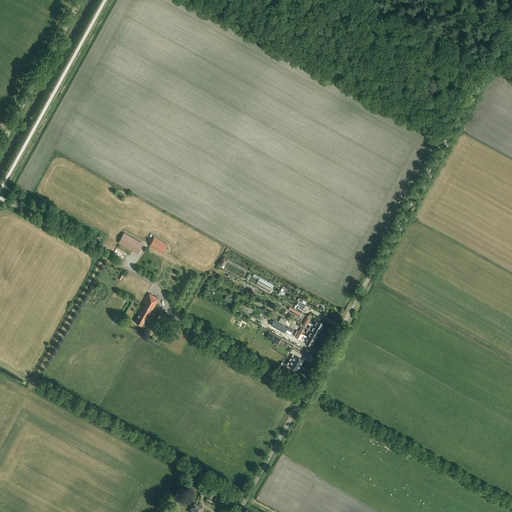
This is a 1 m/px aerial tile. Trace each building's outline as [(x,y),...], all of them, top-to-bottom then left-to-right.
[(124,233),(118,243),(137,254),(143,244),(124,233)] [(149,246),(163,254),(168,245),(154,237),(149,246)] [(223,268),(228,259),(224,257),(220,264),(223,265),(222,267),(223,268)] [(244,275),(248,269),(233,260),(231,263),(236,266),(234,269),(236,270),(234,273),(238,275),(238,274),(241,276),(242,274),(244,275)] [(258,281),(257,283),(270,291),(273,285),(272,284),(269,283),(254,274),(253,277),(258,280),(258,281)] [(149,294),(144,303),(138,313),(139,314),(135,322),(142,326),(146,319),(147,320),(159,299),(149,294)] [(228,294),(225,299),(234,303),(236,299),(228,294)] [(293,308),(301,313),(306,305),(308,307),(310,304),(300,298),(300,299),(298,298),(297,300),(298,301),(297,304),(294,306),(293,308)] [(293,309),(291,312),(300,317),(301,314),(293,309)] [(172,319),(160,312),(157,318),(169,325),(172,319)] [(281,317),(279,320),(278,322),(294,330),(296,326),(288,322),(287,325),(285,323),(286,320),(281,317)] [(268,323),(281,330),(283,325),(270,318),(268,323)] [(314,325),(321,329),(324,324),(317,320),(314,325)] [(321,329),(314,325),(311,324),(308,329),(318,335),(321,329)] [(308,336),(315,340),(318,335),(308,329),(306,333),(309,334),(308,336)] [(269,333),(266,338),(277,344),(280,339),(269,333)] [(315,340),(308,336),(306,339),(304,339),(303,341),(311,346),(315,340)] [(293,354),(290,359),(300,365),(303,360),(298,356),(299,353),(292,349),(290,352),(293,354)] [(300,365),(290,359),(287,364),(282,362),(280,365),(289,370),(291,367),(297,371),(300,365)] [(200,493),(206,496),(209,491),(203,488),(200,493)] [(199,511),(202,507),(194,503),(188,511),(199,511)]
